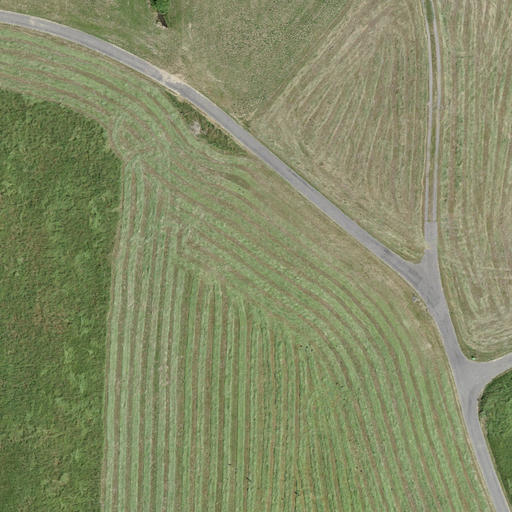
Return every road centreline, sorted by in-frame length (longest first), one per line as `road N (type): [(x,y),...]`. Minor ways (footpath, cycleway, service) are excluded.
road 1 (track): [(0,21),(90,39),(205,104),(414,285),(468,386),(505,511)]
road 2 (track): [(440,333),(429,225),(436,98),(428,0)]
